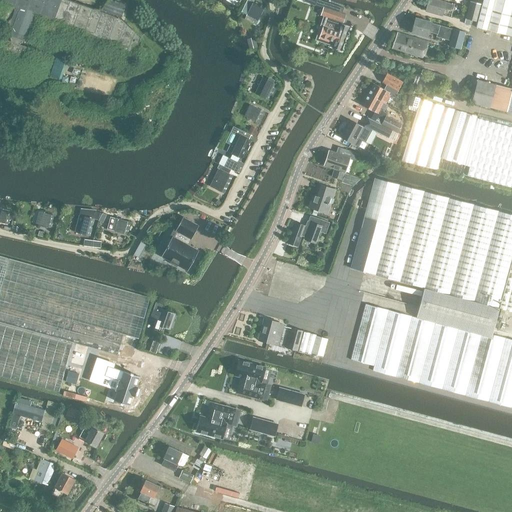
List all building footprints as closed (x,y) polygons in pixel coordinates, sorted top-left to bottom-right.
[(10,37),(11,42),(1,39),(0,41),(0,52),(25,61),(29,49),(20,45),(24,42),(26,36),(32,19),(34,14),(121,45),(120,50),(134,55),(136,49),(145,52),(148,54),(149,57),(149,60),(151,61),(152,58),(152,55),(151,53),(149,50),(146,49),(137,45),(140,38),(123,22),(121,19),(124,8),(123,6),(122,5),(110,0),(109,0),(108,1),(107,2),(101,10),(99,12),(98,11),(67,0),(65,0),(0,0),(0,1),(20,9),(18,14),(13,30),(0,25),(0,27),(12,32),(10,37)] [(107,0),(107,2),(108,1),(109,0),(110,0),(122,5),(123,6),(124,8),(121,19),(123,22),(127,9),(127,7),(127,6),(127,5),(126,4),(114,0),(107,0)] [(316,0),(315,5),(324,8),(321,15),(328,18),(325,26),(324,25),(320,38),(334,43),(332,48),(341,51),(349,27),(341,24),(342,22),(343,23),(345,15),(341,13),(343,8),(344,9),(344,8),(320,0),(316,0)] [(444,9),(451,10),(452,4),(446,3),(446,2),(436,0),(429,0),(426,11),(442,15),(444,9)] [(482,4),(477,25),(511,33),(511,0),(483,0),(483,1),(482,4)] [(265,7),(254,1),(247,15),(258,21),(265,7)] [(470,1),(465,22),(477,25),(482,4),(470,1)] [(466,32),(454,29),(454,30),(431,23),(416,19),(412,33),(427,38),(429,32),(437,34),(437,37),(451,41),(449,46),(461,50),(466,32)] [(428,42),(397,33),(393,48),(423,58),(428,42)] [(255,37),(247,39),(250,49),(258,47),(255,37)] [(64,62),(56,59),(50,76),(59,79),(64,62)] [(374,84),(368,95),(386,104),(390,96),(394,98),(402,82),(386,73),(382,82),(386,84),(384,89),(374,84)] [(442,83),(444,76),(433,73),(431,80),(442,83)] [(277,85),(276,84),(273,83),(274,81),(268,78),(267,80),(262,78),(254,94),(269,101),(277,85)] [(474,92),(471,103),(490,108),(496,85),(477,80),(474,92)] [(511,84),(511,89),(496,85),(490,108),(511,113),(511,84)] [(134,93),(131,93),(129,94),(128,95),(127,96),(125,97),(124,99),(124,100),(123,102),(120,103),(121,105),(126,104),(126,103),(126,102),(126,100),(127,99),(127,98),(129,97),(129,96),(131,96),(132,95),(133,95),(135,96),(136,96),(137,97),(138,98),(139,99),(144,96),(143,94),(139,96),(138,94),(136,94),(134,93)] [(129,98),(130,98),(129,96),(129,97),(127,98),(127,99),(126,100),(126,102),(126,103),(126,104),(121,105),(121,106),(126,105),(126,106),(127,107),(128,108),(129,109),(131,109),(132,110),(133,110),(134,110),(135,109),(136,109),(137,108),(138,107),(139,107),(140,105),(140,104),(140,102),(140,101),(140,100),(143,97),(144,96),(139,99),(138,98),(137,97),(136,96),(135,96),(133,95),(132,95),(132,97),(133,97),(134,97),(135,98),(136,98),(137,99),(138,100),(138,101),(138,102),(139,103),(138,104),(138,105),(137,106),(136,107),(135,108),(134,108),(133,108),(132,108),(131,108),(130,107),(129,107),(128,106),(128,105),(127,104),(127,103),(127,102),(127,101),(128,100),(129,99),(129,98)] [(386,104),(368,95),(362,106),(372,111),(368,118),(392,130),(397,133),(402,124),(386,116),(387,114),(382,111),(386,104)] [(511,127),(477,118),(477,116),(410,96),(407,104),(418,108),(401,161),(437,170),(441,158),(470,167),(468,176),(511,187),(511,127)] [(126,105),(121,106),(122,108),(123,109),(125,111),(126,112),(129,113),(131,114),(134,114),(136,113),(139,112),(140,111),(142,109),(143,107),(144,104),(144,102),(144,99),(143,97),(140,100),(140,101),(140,102),(140,104),(140,105),(139,107),(138,107),(137,108),(136,109),(135,109),(134,110),(133,110),(132,110),(131,109),(129,109),(128,108),(127,107),(126,106),(126,105)] [(264,111),(251,105),(246,117),(258,123),(264,111)] [(365,141),(371,129),(387,138),(392,130),(368,118),(365,126),(364,127),(350,120),(340,137),(358,147),(362,140),(365,141)] [(227,151),(241,158),(250,140),(248,139),(250,134),(233,126),(226,142),(230,144),(227,151)] [(251,127),(248,133),(256,137),(258,132),(256,131),(257,129),(251,127)] [(358,154),(346,150),(340,148),(338,154),(330,151),(325,166),(345,173),(349,158),(356,160),(358,154)] [(233,175),(226,172),(228,168),(219,164),(217,167),(219,168),(213,180),(218,182),(215,188),(224,193),(233,175)] [(238,172),(240,168),(241,167),(235,164),(232,169),(238,172)] [(342,180),(344,173),(334,170),(332,177),(342,180)] [(345,174),(342,182),(353,185),(362,179),(345,174)] [(511,214),(375,178),(364,218),(388,224),(374,275),(424,288),(416,317),(365,304),(350,360),(373,366),(372,371),(511,408),(511,340),(491,335),(499,308),(511,311),(511,214)] [(315,195),(313,195),(309,208),(314,209),(318,211),(327,214),(336,190),(319,184),(315,195)] [(0,221),(9,224),(10,220),(16,221),(18,213),(12,212),(0,208),(0,221)] [(55,215),(41,212),(38,224),(52,228),(55,215)] [(95,219),(79,215),(75,232),(90,236),(95,219)] [(131,222),(116,218),(110,217),(107,229),(128,235),(131,222)] [(188,270),(199,251),(188,245),(191,239),(192,239),(199,226),(183,217),(176,231),(179,232),(175,238),(173,237),(171,240),(169,239),(165,245),(167,246),(162,256),(171,261),(170,263),(177,267),(178,265),(188,270)] [(388,224),(364,218),(350,268),(374,275),(388,224)] [(306,227),(305,226),(296,223),(288,244),(298,248),(302,237),(306,238),(306,240),(316,244),(322,228),(328,230),(330,223),(321,220),(319,226),(312,223),(310,229),(306,227)] [(142,241),(136,253),(140,255),(145,243),(142,241)] [(0,376),(59,393),(73,343),(117,355),(123,334),(139,338),(150,297),(10,259),(0,256),(0,376)] [(171,326),(176,314),(161,309),(162,305),(156,303),(152,317),(157,318),(155,324),(165,327),(166,324),(171,326)] [(279,345),(282,332),(284,325),(280,324),(280,323),(264,319),(259,340),(279,345)] [(328,339),(316,336),(316,335),(292,328),(287,348),(311,354),(311,353),(323,356),(328,339)] [(98,358),(93,372),(118,380),(115,390),(117,391),(114,400),(121,403),(120,404),(123,405),(123,403),(130,406),(133,396),(135,397),(139,387),(137,386),(140,377),(133,374),(133,373),(131,372),(130,374),(110,367),(111,363),(98,359),(98,358)] [(237,369),(235,375),(241,377),(267,384),(268,381),(261,379),(265,367),(256,365),(256,364),(249,362),(248,363),(239,361),(239,362),(238,362),(236,369),(237,369)] [(69,371),(66,382),(77,385),(79,373),(69,371)] [(241,377),(237,392),(266,400),(270,385),(267,384),(241,377)] [(68,387),(67,392),(90,398),(92,394),(68,387)] [(278,388),(274,400),(298,407),(301,395),(278,388)] [(18,398),(16,402),(30,406),(31,401),(18,398)] [(21,416),(32,419),(42,422),(46,410),(30,406),(16,402),(13,414),(9,427),(17,429),(21,416)] [(211,403),(207,418),(233,425),(236,425),(240,411),(211,403)] [(201,417),(197,431),(207,434),(206,435),(214,437),(214,436),(222,438),(225,426),(232,428),(233,425),(207,418),(201,417)] [(250,417),(247,429),(271,436),(274,424),(250,417)] [(85,441),(96,447),(104,433),(93,426),(92,427),(89,425),(86,429),(85,428),(80,437),(85,440),(85,441)] [(174,471),(177,464),(180,465),(181,466),(182,466),(183,466),(184,465),(184,464),(189,455),(169,446),(168,447),(167,447),(166,447),(163,452),(164,454),(165,454),(163,458),(165,459),(162,466),(174,471)] [(205,446),(200,454),(201,455),(199,460),(203,462),(206,458),(207,459),(212,450),(205,446)] [(211,453),(205,467),(213,470),(220,456),(211,453)] [(44,461),(37,480),(48,484),(55,465),(44,461)] [(190,483),(194,476),(183,471),(179,478),(190,483)] [(52,493),(58,497),(61,491),(67,494),(75,480),(63,473),(55,487),(55,488),(52,493)] [(138,498),(148,503),(151,497),(154,498),(159,486),(145,480),(140,491),(141,492),(138,498)] [(165,503),(161,511),(172,511),(174,506),(165,503)]
